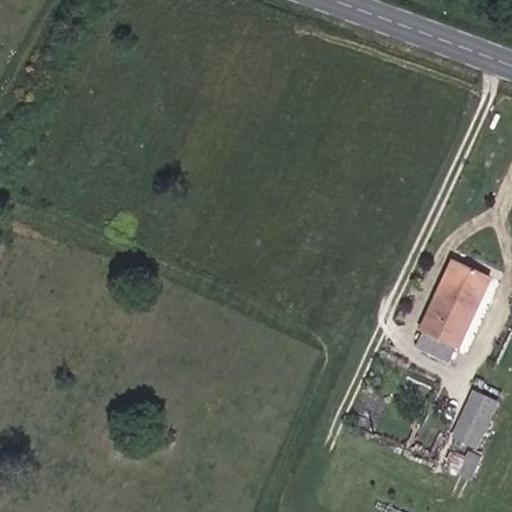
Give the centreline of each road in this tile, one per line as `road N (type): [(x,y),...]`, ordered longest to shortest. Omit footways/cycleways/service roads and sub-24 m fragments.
road 1 (track): [(505,61),(302,511)]
road 2 (secondary): [(336,0),(511,64)]
